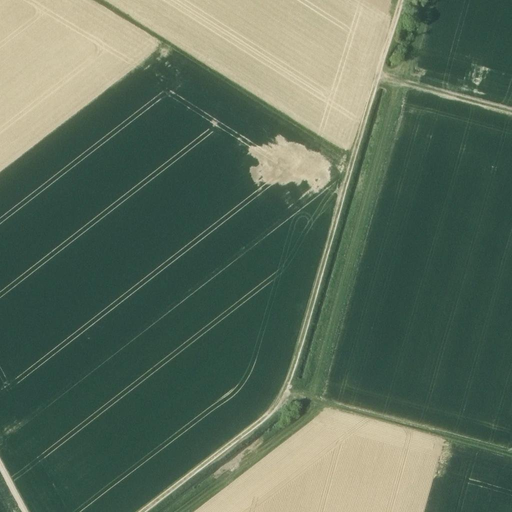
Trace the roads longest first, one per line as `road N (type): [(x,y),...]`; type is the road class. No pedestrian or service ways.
road 1 (track): [(141,511),(284,394),(352,160)]
road 2 (track): [(98,0),(352,160)]
road 3 (track): [(284,394),(511,458)]
road 4 (track): [(352,160),(399,0)]
road 5 (track): [(378,75),(511,113)]
